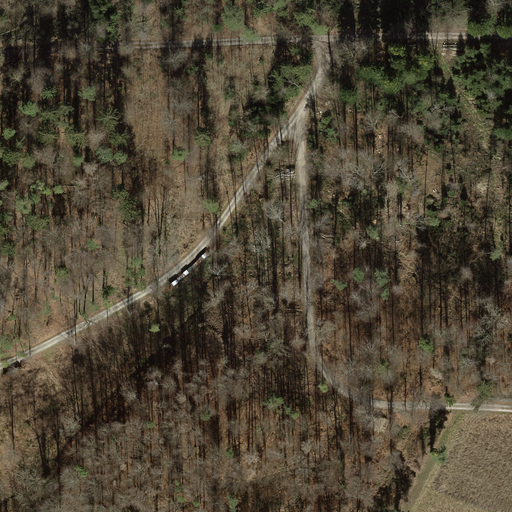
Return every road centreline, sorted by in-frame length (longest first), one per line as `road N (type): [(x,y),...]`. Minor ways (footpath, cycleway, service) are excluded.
road 1 (track): [(0,54),(216,41),(511,38)]
road 2 (track): [(0,366),(135,300),(186,263),(224,222),(339,41)]
road 3 (track): [(304,104),(303,245),(315,350),(335,384),(390,402),(511,409)]
